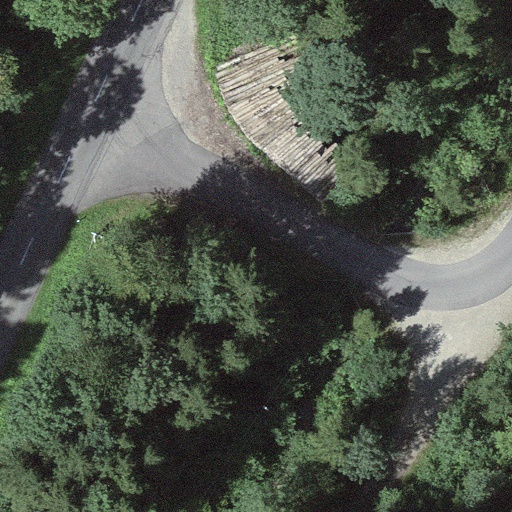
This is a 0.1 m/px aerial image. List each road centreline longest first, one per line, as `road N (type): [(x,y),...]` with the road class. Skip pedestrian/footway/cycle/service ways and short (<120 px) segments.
road 1 (track): [(85,127),(435,287)]
road 2 (tertiary): [(0,315),(149,0)]
road 3 (track): [(435,287),(410,442),(363,511)]
